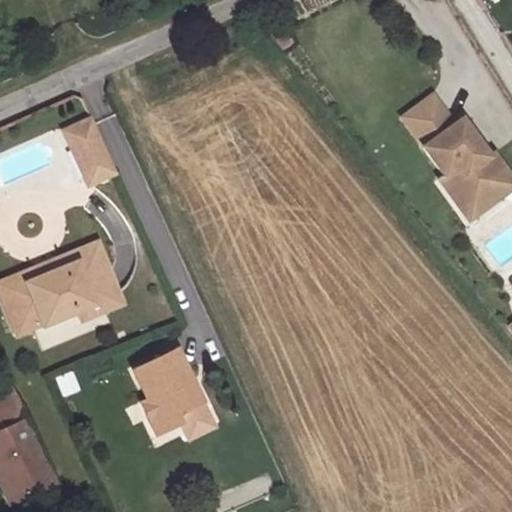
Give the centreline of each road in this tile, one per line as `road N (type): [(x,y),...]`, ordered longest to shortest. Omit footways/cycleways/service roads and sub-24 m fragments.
road 1 (unknown): [(105,64),(250,375)]
road 2 (unclassified): [(0,115),(246,0)]
